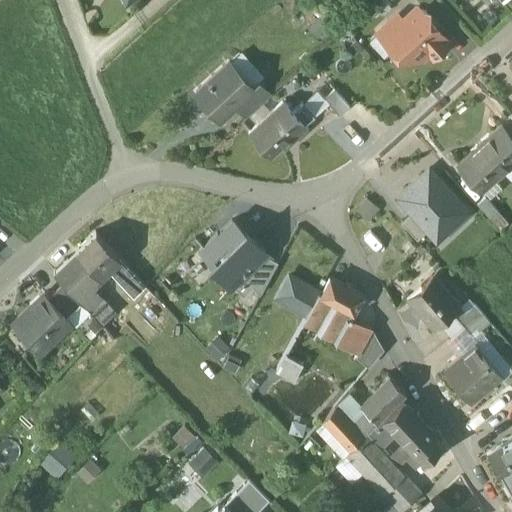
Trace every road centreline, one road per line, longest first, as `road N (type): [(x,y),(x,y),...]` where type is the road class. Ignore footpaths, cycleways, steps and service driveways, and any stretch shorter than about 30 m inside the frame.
road 1 (residential): [(326,203),(185,174),(129,175),(0,283)]
road 2 (residential): [(326,203),(492,511)]
road 3 (residential): [(511,32),(326,203)]
